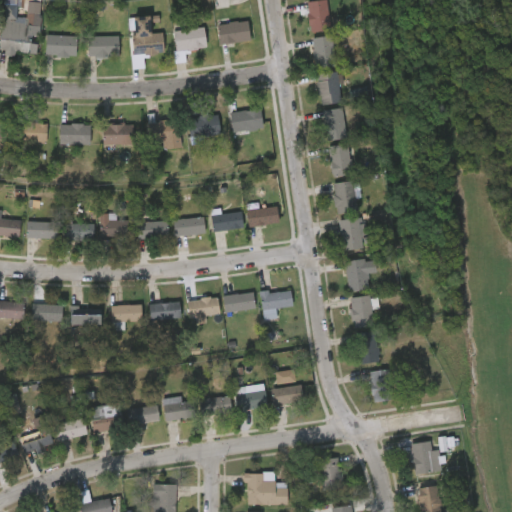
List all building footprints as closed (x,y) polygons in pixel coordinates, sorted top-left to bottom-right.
[(311,32),(306,2),(318,0),(325,0),(331,28),(311,32)] [(162,32),(163,53),(133,54),(132,17),(149,16),(150,33),(162,32)] [(22,32),(31,33),(29,51),(0,49),(2,21),(22,23),(22,32)] [(249,41),(219,43),(218,23),(248,22),(249,41)] [(205,49),(175,49),(175,28),(205,28),(205,49)] [(45,56),(45,34),(76,34),(76,56),(45,56)] [(312,37),(332,35),(335,66),(315,68),(312,37)] [(88,36),(118,36),(118,56),(88,56),(88,36)] [(315,75),(336,71),(342,100),(321,104),(315,75)] [(233,132),(230,112),(259,107),(263,127),(233,132)] [(346,138),(326,140),(323,109),(343,107),(346,138)] [(189,137),(187,116),(218,113),(220,134),(189,137)] [(147,120),(178,120),(178,147),(164,147),(164,141),(147,141),(147,120)] [(46,121),(46,141),(16,141),(16,121),(46,121)] [(59,143),(59,122),(90,122),(90,143),(59,143)] [(102,144),(102,124),(134,124),(134,152),(123,152),(123,144),(102,144)] [(328,145),(348,143),(352,173),(332,176),(328,145)] [(355,181),(355,211),(334,211),(334,182),(355,181)] [(277,206),(278,223),(249,225),(247,209),(277,206)] [(211,214),(241,210),(243,227),(213,231),(211,214)] [(203,216),(205,232),(174,235),(173,218),(203,216)] [(0,217),(20,220),(18,237),(0,234),(0,217)] [(362,218),(362,249),(340,249),(340,218),(362,218)] [(129,219),(129,238),(99,238),(99,219),(129,219)] [(137,237),(137,220),(167,220),(167,237),(137,237)] [(26,237),(26,221),(55,221),(55,237),(26,237)] [(63,239),(63,221),(93,221),(93,239),(63,239)] [(375,273),(368,273),(368,290),(346,290),(346,259),(375,259),(375,273)] [(261,291),(291,289),(292,306),(272,307),(272,315),(262,315),(261,291)] [(224,311),(223,294),(253,292),(254,309),(224,311)] [(351,325),(349,297),(370,296),(372,324),(351,325)] [(219,313),(189,316),(187,300),(217,297),(219,313)] [(0,300),(22,300),(22,317),(0,317),(0,300)] [(180,317),(150,319),(149,303),(179,301),(180,317)] [(61,320),(30,320),(30,303),(61,303),(61,320)] [(141,303),(141,321),(110,321),(110,303),(141,303)] [(70,326),(70,306),(100,306),(100,326),(70,326)] [(355,332),(375,330),(378,360),(358,362),(355,332)] [(277,385),(295,383),(294,370),(275,372),(277,385)] [(390,370),(389,399),(370,399),(371,370),(390,370)] [(300,383),(303,399),(273,404),(270,388),(300,383)] [(241,410),(237,394),(262,387),(267,403),(241,410)] [(199,399),(228,393),(231,409),(202,415),(199,399)] [(193,400),(195,416),(165,420),(162,398),(180,395),(181,402),(193,400)] [(91,429),(92,404),(116,404),(115,430),(91,429)] [(158,419),(130,424),(127,408),(156,404),(158,419)] [(57,440),(54,423),(82,417),(86,433),(57,440)] [(52,442),(22,451),(17,435),(47,426),(52,442)] [(16,456),(0,460),(0,441),(11,438),(16,456)] [(410,442),(430,440),(434,470),(414,473),(410,442)] [(341,487),(322,489),(319,458),(338,457),(341,487)] [(286,481),(286,502),(245,503),(245,471),(274,471),(274,481),(286,481)] [(175,511),(158,511),(158,483),(175,483),(175,511)] [(440,511),(420,511),(417,487),(436,484),(440,511)] [(80,511),(80,491),(88,491),(88,499),(110,499),(110,511),(80,511)]
